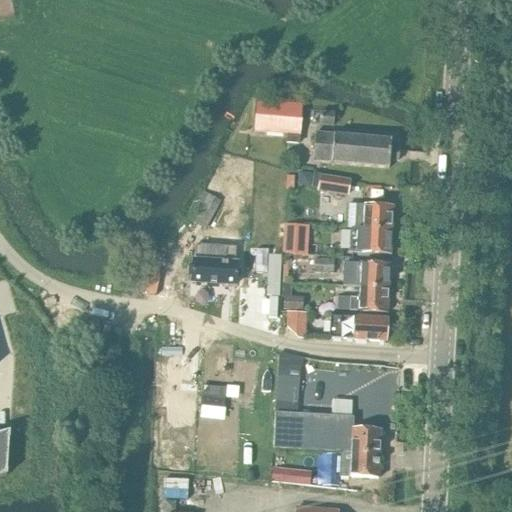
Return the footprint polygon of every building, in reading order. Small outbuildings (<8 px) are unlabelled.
[(255,103),(253,132),(286,134),(285,143),(297,144),(300,106),(255,103)] [(333,113),(319,112),(318,125),(332,126),(333,113)] [(387,170),(388,161),(396,162),(397,148),(389,148),(389,140),(314,133),(312,164),(387,170)] [(318,191),(347,196),(349,182),(320,177),(318,191)] [(220,202),(209,196),(204,193),(189,221),(205,229),(220,202)] [(363,206),(362,230),(391,231),(392,208),(392,207),(363,206)] [(282,254),(294,255),(296,226),(284,225),(282,254)] [(350,229),(349,254),(390,256),(391,231),(362,230),(350,229)] [(192,261),(191,283),(235,286),(236,264),(228,263),(229,247),(219,246),(218,262),(192,261)] [(315,261),(314,273),(333,275),(334,262),(315,261)] [(359,277),(358,289),(387,290),(388,266),(351,264),(350,277),(359,277)] [(139,277),(126,274),(124,284),(137,287),(139,277)] [(387,290),(358,289),(357,300),(348,300),(348,311),(385,314),(387,290)] [(283,298),(283,310),(302,311),(302,298),(283,298)] [(305,339),(306,314),(286,313),(286,326),(297,339),(305,339)] [(328,339),(329,339),(353,340),(385,342),(386,319),(354,317),(354,319),(329,318),(328,339)] [(166,365),(165,390),(164,414),(160,414),(160,422),(171,422),(172,414),(183,415),(185,366),(166,365)] [(297,414),(300,367),(278,366),(275,413),(297,414)] [(326,453),(340,453),(350,454),(379,455),(380,431),(351,430),(290,427),(290,429),(273,428),(272,447),(289,448),(289,451),(326,453)] [(10,431),(0,433),(0,478),(7,476),(10,431)] [(350,454),(340,453),(338,477),(378,479),(379,455),(350,454)] [(311,473),(284,470),(282,484),(309,487),(311,473)]
